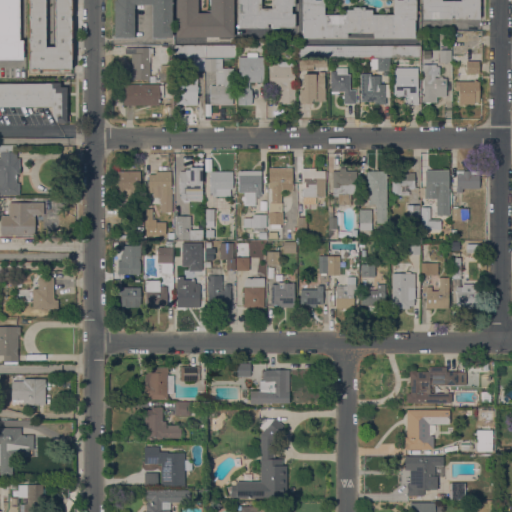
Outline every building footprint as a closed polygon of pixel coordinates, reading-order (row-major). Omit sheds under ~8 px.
[(0,60),(0,0),(19,0),(19,40),(23,40),(23,60),(0,60)] [(42,71),(42,69),(36,69),(36,70),(30,70),(30,69),(28,69),(28,59),(28,43),(29,43),(29,37),(28,37),(28,20),(29,20),(29,15),(27,15),(28,0),(72,0),(72,15),(70,15),(70,20),(72,20),(72,38),(71,38),(70,43),(72,43),(72,59),(71,59),(71,69),(69,69),(69,70),(63,70),(63,69),(57,69),(57,71),(42,71)] [(171,0),(172,37),(152,37),(152,4),(134,4),(134,37),(114,37),(114,0),(171,0)] [(176,37),(176,0),(234,0),(234,37),(176,37)] [(271,28),(271,24),(267,24),(267,28),(238,28),(238,0),(294,0),(294,6),(291,6),(291,14),(294,14),(294,28),(271,28)] [(303,38),(303,19),(302,19),(302,0),(416,0),(416,19),(414,19),(414,37),(374,37),(374,33),(347,33),(347,38),(303,38)] [(422,19),(421,0),(479,0),(480,19),(455,19),(455,15),(451,15),(451,19),(422,19)] [(230,57),(174,58),(174,45),(235,45),(235,58),(230,58),(230,57)] [(298,57),(298,46),(420,45),(420,57),(298,57)] [(149,47),(149,48),(153,48),(153,57),(149,57),(149,79),(126,80),(126,68),(131,68),(131,54),(125,54),(125,47),(149,47)] [(451,50),(451,62),(439,62),(439,50),(451,50)] [(247,57),(247,53),(257,53),(257,57),(263,57),(263,82),(250,82),(250,89),(251,89),(251,104),(238,105),(237,79),(239,79),(238,57),(247,57)] [(389,71),(377,71),(377,69),(371,69),(371,66),(370,66),(370,62),(371,62),(372,58),(389,59),(389,71)] [(205,71),(191,71),(191,59),(204,59),(205,71)] [(222,59),(222,68),(233,69),(232,104),(209,104),(209,86),(215,86),(216,71),(205,71),(204,59),(222,59)] [(326,59),(326,67),(313,67),(313,70),(299,71),(298,59),(326,59)] [(479,61),(479,73),(466,73),(466,65),(461,65),(461,61),(479,61)] [(294,86),(294,89),(295,89),(295,104),(280,104),(280,89),(282,89),(282,88),(279,88),(279,89),(268,89),(268,85),(269,85),(269,69),(268,69),(268,65),(278,65),(278,62),(293,62),(293,67),(294,86)] [(423,92),(423,79),(423,64),(436,64),(436,67),(439,67),(439,75),(435,75),(435,78),(439,78),(439,77),(443,77),(443,78),(446,78),(446,96),(436,96),(436,102),(430,102),(429,103),(426,103),(425,102),(423,102),(423,92)] [(350,90),(356,90),(356,104),(343,104),(343,98),(342,98),(342,96),(343,96),(343,92),(339,92),(339,93),(331,93),(331,91),(330,91),(330,71),(336,71),(336,67),(347,67),(347,74),(350,74),(350,90)] [(405,97),(394,97),(394,68),(417,68),(417,88),(419,88),(419,90),(417,90),(417,96),(419,96),(419,104),(405,104),(405,97)] [(324,75),(323,75),(324,88),(325,88),(325,101),(312,101),(312,103),(300,104),(300,101),(299,101),(299,90),(303,89),(303,75),(318,74),(318,72),(324,72),(324,75)] [(361,87),(360,73),(370,73),(370,76),(379,76),(380,84),(385,84),(385,104),(374,104),(374,101),(361,101),(361,87)] [(177,104),(178,78),(197,79),(197,87),(199,87),(198,92),(197,92),(197,105),(177,104)] [(458,81),(473,81),(473,80),(477,80),(477,82),(479,82),(479,102),(474,102),(474,104),(458,104),(458,81)] [(0,83),(66,83),(66,121),(55,121),(52,114),(52,113),(52,107),(0,107),(0,83)] [(123,105),(123,84),(159,84),(159,105),(123,105)] [(0,145),(15,145),(15,152),(16,152),(16,161),(19,161),(19,174),(16,174),(16,183),(19,183),(19,195),(0,195),(0,145)] [(181,198),(181,193),(179,193),(179,171),(185,171),(185,170),(189,170),(189,168),(202,168),(202,201),(183,201),(181,198)] [(292,168),(292,192),(281,192),(280,204),(271,204),(271,196),(271,184),(268,184),(268,168),(292,168)] [(325,197),(315,197),(316,204),(302,204),(302,187),(301,187),(301,184),(302,184),(302,168),(315,168),(315,171),(325,171),(325,197)] [(338,205),(338,196),(333,196),(332,171),(339,171),(339,168),(345,168),(345,171),(356,171),(356,194),(351,194),(351,206),(348,205),(338,205)] [(448,169),(449,214),(436,215),(436,198),(424,198),(424,187),(425,187),(425,169),(448,169)] [(140,171),(140,212),(130,212),(130,199),(119,199),(119,193),(117,193),(117,171),(140,171)] [(232,171),(232,189),(229,189),(229,196),(215,196),(215,195),(212,195),(212,193),(210,193),(209,172),(232,171)] [(260,171),(260,191),(261,191),(261,195),(254,195),(254,205),(243,205),(243,193),(238,193),(238,172),(260,171)] [(386,171),(386,223),(376,223),(376,207),(375,207),(375,204),(368,204),(368,201),(369,201),(369,198),(366,198),(366,171),(386,171)] [(392,195),(392,171),(401,171),(401,174),(409,174),(409,172),(414,172),(414,185),(415,185),(415,188),(413,188),(413,189),(409,189),(409,195),(392,195)] [(478,171),(478,188),(462,188),(462,196),(457,196),(456,191),(452,191),(452,175),(456,174),(456,171),(478,171)] [(171,172),(171,197),(160,197),(160,192),(154,192),(154,193),(148,193),(148,175),(155,174),(155,172),(171,172)] [(43,202),(43,214),(31,214),(31,216),(34,216),(34,235),(0,235),(0,215),(8,215),(8,202),(43,202)] [(419,205),(419,217),(407,218),(407,205),(419,205)] [(421,229),(420,207),(430,207),(430,218),(440,218),(440,229),(436,229),(421,229)] [(468,208),(468,220),(452,221),(451,208),(468,208)] [(151,224),(143,224),(143,209),(151,209),(151,224)] [(213,221),(213,227),(205,227),(205,221),(205,209),(214,209),(213,221)] [(371,230),(359,230),(359,209),(371,209),(371,223),(371,230)] [(282,212),(282,224),(268,224),(268,212),(282,212)] [(337,239),(328,239),(328,212),(333,212),(333,217),(337,217),(337,239)] [(266,215),(266,227),(265,227),(265,233),(259,233),(259,231),(253,231),(253,227),(242,228),(242,218),(252,218),(252,215),(266,215)] [(174,216),(190,216),(190,230),(202,230),(202,240),(174,240),(174,216)] [(306,229),(297,229),(297,217),(306,217),(306,229)] [(164,221),(144,221),(144,234),(164,234),(164,221)] [(125,241),(125,248),(121,253),(113,253),(112,241),(117,241),(125,241)] [(295,241),(296,253),(283,253),(283,241),(295,241)] [(172,273),(161,273),(161,262),(157,262),(157,247),(165,247),(165,242),(172,242),(172,273)] [(419,254),(407,254),(406,242),(419,242),(419,254)] [(226,270),(226,259),(219,259),(219,243),(233,243),(233,258),(234,258),(234,270),(226,270)] [(479,244),(479,252),(466,253),(466,244),(479,244)] [(279,251),(279,264),(267,264),(267,251),(279,251)] [(318,273),(318,255),(335,255),(335,261),(340,261),(340,275),(327,275),(327,273),(318,273)] [(249,257),(248,270),(236,270),(236,257),(249,257)] [(460,258),(460,278),(452,278),(452,258),(460,258)] [(195,259),(203,259),(203,269),(195,269),(195,259)] [(117,274),(117,260),(140,260),(140,273),(134,273),(134,274),(117,274)] [(438,263),(438,275),(421,275),(421,263),(438,263)] [(374,276),(361,276),(361,264),(374,264),(374,276)] [(194,272),(194,280),(195,280),(195,283),(199,283),(199,286),(200,286),(200,291),(199,291),(199,292),(201,292),(201,295),(199,295),(199,301),(201,301),(201,304),(199,304),(199,307),(177,307),(177,290),(176,290),(176,279),(183,279),(183,272),(194,272)] [(415,273),(414,299),(413,299),(413,306),(409,306),(409,309),(391,309),(392,273),(415,273)] [(207,306),(207,290),(207,276),(222,277),(222,284),(230,284),(230,307),(207,306)] [(336,307),(336,305),(328,305),(328,294),(336,294),(336,286),(346,286),(346,276),(355,276),(355,290),(353,290),(353,296),(355,296),(355,300),(353,300),(353,307),(336,307)] [(53,277),(53,298),(54,298),(54,300),(58,300),(58,309),(32,309),(32,289),(38,289),(37,277),(53,277)] [(448,291),(448,308),(425,308),(425,287),(431,287),(431,291),(439,290),(439,278),(448,277),(448,291)] [(264,278),(263,307),(243,307),(243,286),(245,278),(264,278)] [(160,280),(160,286),(166,286),(166,306),(145,306),(146,292),(144,292),(145,280),(160,280)] [(270,284),(277,284),(277,282),(284,282),(284,283),(294,283),(294,307),(277,307),(277,304),(270,304),(270,284)] [(384,294),(386,294),(386,297),(384,297),(384,306),(362,305),(362,290),(376,290),(376,284),(384,284),(384,294)] [(479,284),(479,308),(456,308),(456,287),(462,287),(462,284),(479,284)] [(316,289),(316,285),(323,285),(323,291),(322,291),(322,304),(315,303),(315,307),(308,307),(308,304),(299,304),(300,289),(316,289)] [(140,307),(120,307),(120,294),(118,294),(118,286),(121,286),(121,287),(140,287),(140,307)] [(18,348),(17,348),(17,354),(18,354),(18,361),(17,361),(17,364),(4,364),(4,362),(3,362),(3,354),(0,354),(0,326),(20,326),(20,329),(19,329),(19,332),(20,332),(20,335),(18,335),(18,348)] [(250,376),(237,376),(237,363),(250,363),(250,376)] [(199,366),(199,381),(180,381),(180,366),(199,366)] [(174,393),(168,393),(167,399),(143,399),(143,391),(144,391),(144,367),(167,367),(167,370),(168,370),(168,373),(167,373),(167,375),(174,375),(174,393)] [(428,371),(428,367),(446,367),(446,371),(466,371),(466,384),(444,384),(444,378),(429,378),(429,393),(451,393),(451,403),(410,403),(410,385),(409,385),(409,376),(408,375),(408,372),(410,369),(414,369),(416,371),(428,371)] [(289,403),(263,403),(249,403),(249,391),(259,391),(259,381),(264,381),(264,369),(289,369),(289,403)] [(45,379),(45,405),(12,404),(12,400),(11,400),(11,381),(23,381),(23,378),(45,379)] [(189,403),(189,404),(193,404),(193,409),(189,409),(189,416),(175,416),(175,403),(189,403)] [(162,421),(166,421),(166,424),(166,428),(167,428),(167,425),(179,425),(179,429),(181,429),(181,438),(162,438),(162,440),(144,439),(144,428),(144,423),(143,423),(144,420),(144,411),(146,411),(146,410),(151,410),(151,407),(162,407),(162,421)] [(260,408),(273,408),(273,418),(274,418),(284,426),(273,440),(273,459),(282,459),(282,465),(286,465),(286,498),(230,497),(230,484),(236,484),(236,481),(261,481),(261,434),(263,431),(257,426),(260,408)] [(449,410),(449,424),(439,424),(439,439),(433,439),(433,449),(404,449),(404,435),(406,435),(406,409),(449,410)] [(20,435),(33,435),(33,450),(12,449),(12,475),(0,475),(0,427),(20,428),(20,432),(20,435)] [(492,451),(476,451),(476,430),(492,430),(492,451)] [(184,460),(191,460),(191,470),(184,470),(184,486),(161,486),(161,463),(144,463),(144,446),(158,446),(158,451),(168,451),(168,453),(184,453),(184,460)] [(407,455),(407,456),(443,456),(443,477),(437,477),(437,490),(430,489),(430,491),(425,491),(425,489),(424,489),(424,496),(407,496),(407,485),(407,484),(409,484),(409,470),(404,470),(404,455),(407,455)] [(156,484),(156,472),(143,472),(143,485),(156,484)] [(465,499),(450,499),(450,483),(465,483),(465,499)] [(42,502),(43,502),(43,511),(24,511),(24,503),(27,503),(27,484),(42,484),(42,502)] [(189,490),(189,493),(191,493),(191,499),(188,499),(188,502),(169,502),(169,511),(145,511),(145,510),(146,510),(146,503),(146,499),(145,499),(145,490),(189,490)] [(220,506),(216,511),(210,507),(214,501),(220,506)] [(435,503),(435,511),(410,511),(410,503),(435,503)]
